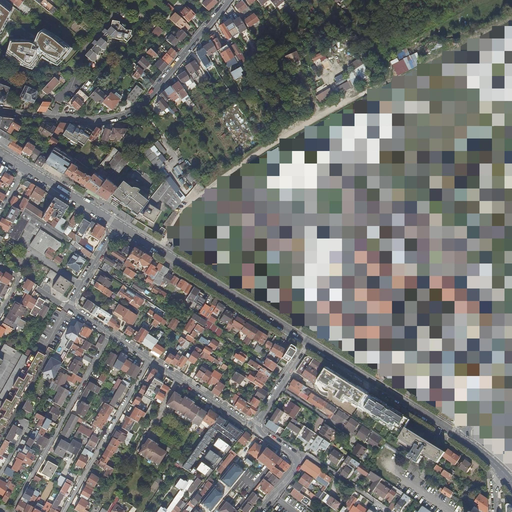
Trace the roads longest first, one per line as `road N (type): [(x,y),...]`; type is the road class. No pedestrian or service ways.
road 1 (residential): [(0,112),(90,120),(128,114),(228,0)]
road 2 (secondary): [(506,473),(308,342)]
road 3 (secondary): [(308,342),(119,225)]
road 4 (unclassified): [(68,307),(255,425)]
road 5 (secondary): [(119,225),(0,153)]
